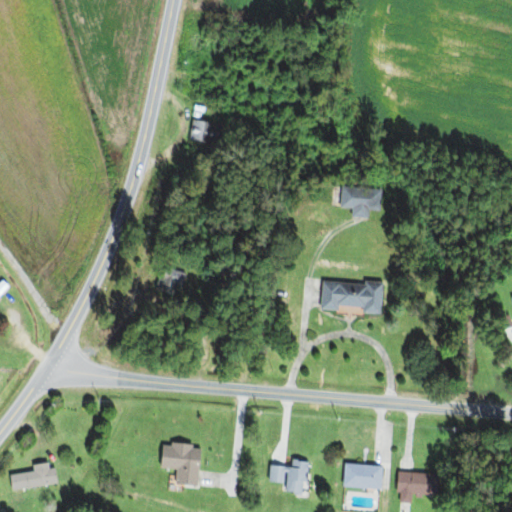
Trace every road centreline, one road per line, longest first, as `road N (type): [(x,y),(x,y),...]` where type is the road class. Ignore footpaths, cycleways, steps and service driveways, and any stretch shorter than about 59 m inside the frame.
road 1 (residential): [(511,410),(45,368)]
road 2 (residential): [(0,427),(45,368),(91,284),(179,0)]
